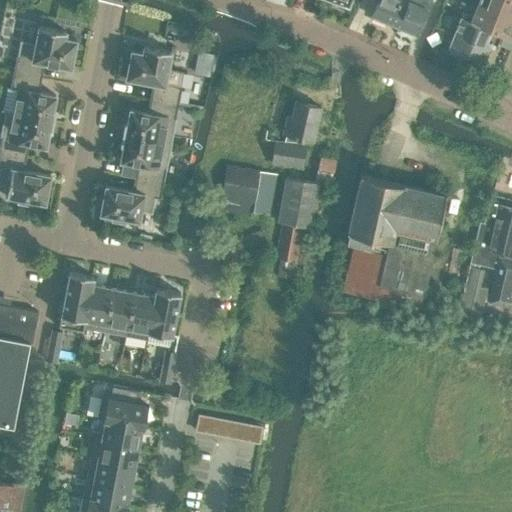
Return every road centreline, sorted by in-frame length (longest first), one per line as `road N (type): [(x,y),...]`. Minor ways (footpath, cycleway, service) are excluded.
road 1 (tertiary): [(497,114),(215,0)]
road 2 (residential): [(186,381),(202,298),(196,274),(63,241)]
road 3 (residential): [(63,241),(109,0)]
road 4 (residential): [(35,361),(63,241)]
